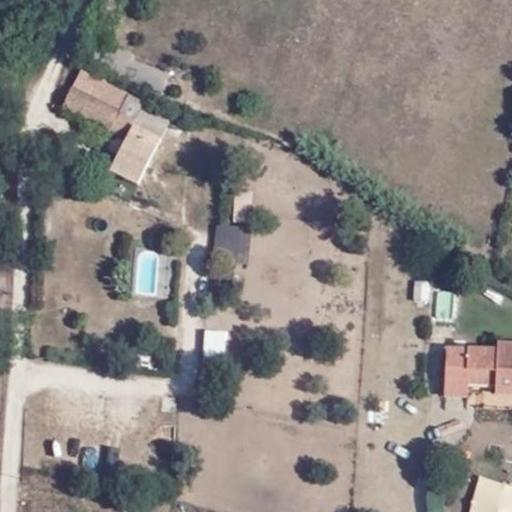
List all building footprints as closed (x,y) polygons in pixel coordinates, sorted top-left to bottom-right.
[(99,70),(160,94),(196,107),(207,79),(171,65),(167,74),(127,59),(128,54),(108,46),(99,70)] [(27,60),(0,58),(0,183),(19,185),(27,60)] [(140,110),(143,103),(81,71),(62,110),(127,143),(111,174),(136,186),(168,124),(140,110)] [(251,262),(250,224),(216,224),(216,262),(251,262)] [(497,395),(511,394),(511,345),(497,346),(496,352),(446,350),(445,397),(467,398),(468,385),(496,385),(497,395)]
